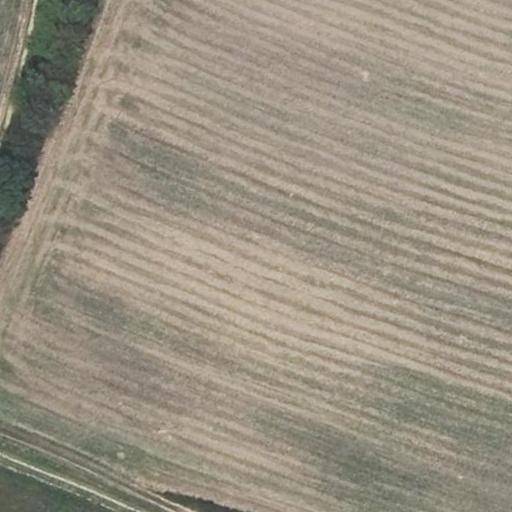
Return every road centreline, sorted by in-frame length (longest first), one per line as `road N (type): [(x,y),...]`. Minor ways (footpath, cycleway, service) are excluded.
road 1 (track): [(0,436),(185,511)]
road 2 (track): [(0,136),(32,0)]
